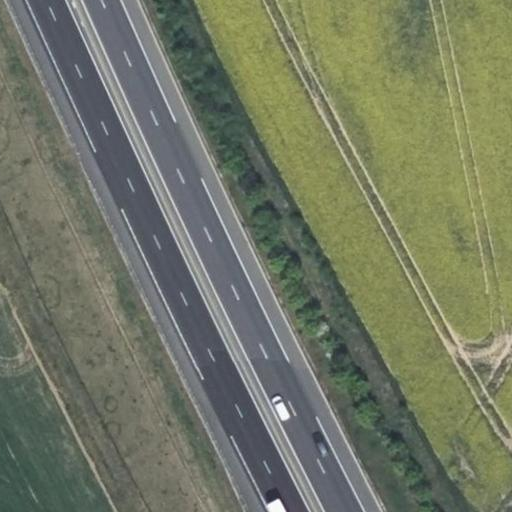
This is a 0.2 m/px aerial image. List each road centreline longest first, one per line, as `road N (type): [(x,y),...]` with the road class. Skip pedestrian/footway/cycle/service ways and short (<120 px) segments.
road 1 (motorway): [(349,511),(200,218),(107,0)]
road 2 (motorway): [(51,0),(152,229),(293,511)]
road 3 (track): [(129,511),(0,212)]
